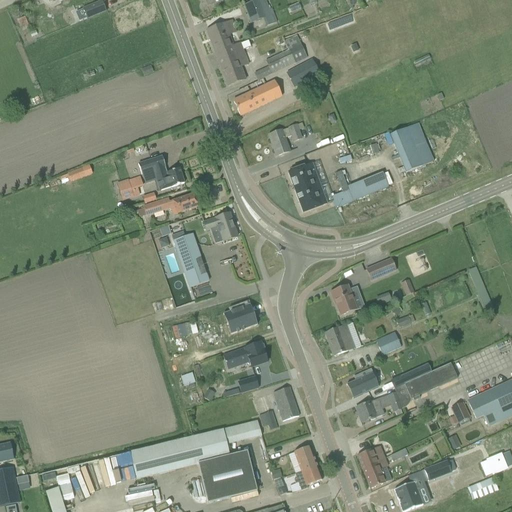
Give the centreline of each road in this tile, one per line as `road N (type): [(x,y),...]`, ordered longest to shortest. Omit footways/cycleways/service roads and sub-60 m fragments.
road 1 (tertiary): [(353,511),(284,310),(300,253)]
road 2 (secondary): [(240,196),(166,0)]
road 3 (secondary): [(396,230),(511,182)]
